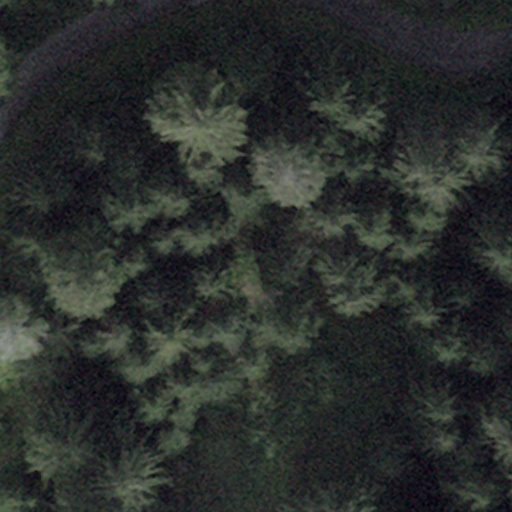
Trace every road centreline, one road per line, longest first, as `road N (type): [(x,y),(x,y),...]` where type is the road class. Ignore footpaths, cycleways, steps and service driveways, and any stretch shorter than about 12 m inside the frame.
road 1 (track): [(0,109),(78,42),(160,0)]
road 2 (track): [(343,0),(452,61),(497,69),(511,60)]
